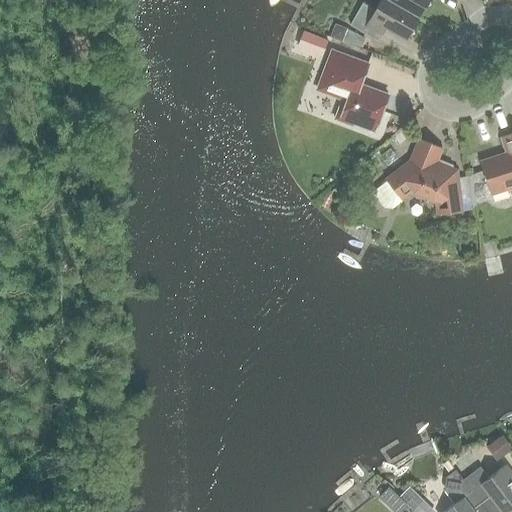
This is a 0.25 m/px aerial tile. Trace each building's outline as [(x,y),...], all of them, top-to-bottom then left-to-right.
[(418,17),(387,0),(381,0),(375,11),(362,3),(350,25),(374,39),(381,25),(406,39),(418,17)] [(387,0),(418,17),(427,0),(387,0)] [(330,37),(344,42),(349,30),(335,25),(330,37)] [(327,41),(318,37),(312,53),(321,57),(327,41)] [(332,51),(317,90),(342,99),(334,120),(352,126),(353,124),(374,132),(388,95),(360,85),(368,65),(332,51)] [(511,133),(501,137),(507,153),(479,162),(491,196),(511,188),(511,133)] [(385,180),(386,181),(371,193),(382,207),(392,209),(401,202),(400,200),(412,191),(415,193),(432,200),(435,200),(437,215),(462,212),(462,211),(472,209),(468,176),(457,178),(457,171),(436,162),(442,149),(419,139),(410,161),(385,180)] [(509,450),(504,435),(489,439),(494,455),(509,450)] [(449,473),(454,470),(447,460),(442,463),(449,473)] [(488,478),(480,468),(462,482),(484,510),(485,511),(509,511),(511,510),(511,483),(511,482),(511,480),(511,474),(505,466),(488,478)] [(485,511),(484,510),(462,482),(454,471),(445,477),(444,491),(453,505),(443,511),(485,511)] [(412,510),(413,511),(431,511),(432,511),(422,500),(412,510)]
